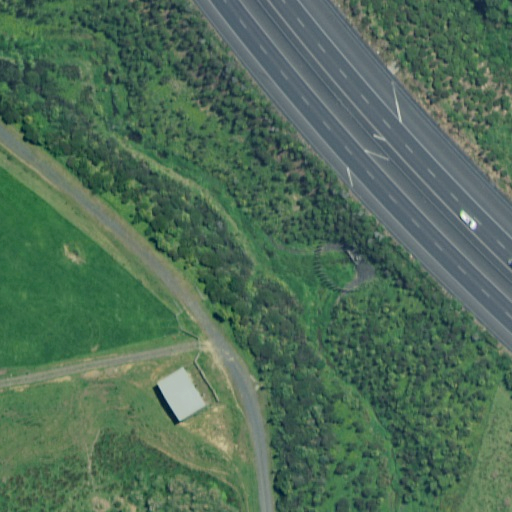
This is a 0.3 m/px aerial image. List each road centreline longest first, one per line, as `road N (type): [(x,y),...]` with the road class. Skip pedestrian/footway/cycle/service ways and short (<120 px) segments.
road 1 (motorway): [(511,316),(359,160),(228,0)]
road 2 (motorway): [(283,0),(343,75),(511,252)]
